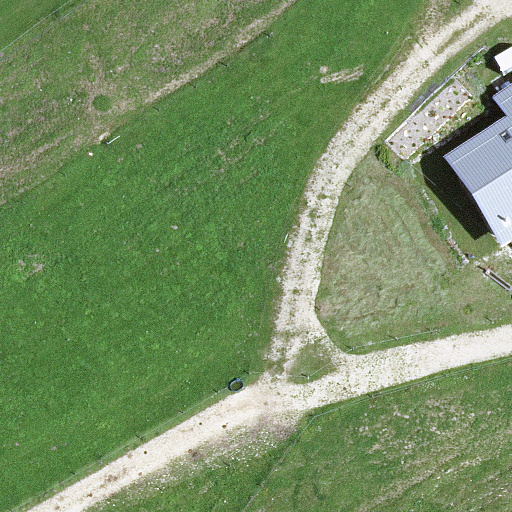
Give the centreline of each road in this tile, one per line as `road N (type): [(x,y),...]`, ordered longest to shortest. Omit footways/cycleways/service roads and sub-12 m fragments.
road 1 (track): [(502,0),(393,82),(327,166),(302,290),(313,356),(39,511)]
road 2 (track): [(313,356),(334,374),(352,376),(511,336)]
